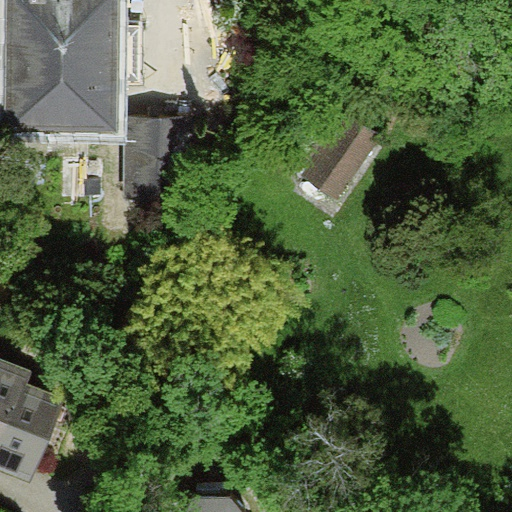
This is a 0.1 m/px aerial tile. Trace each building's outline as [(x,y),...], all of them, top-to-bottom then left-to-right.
[(127,0),(16,0),(15,119),(126,121),(126,116),(127,0)] [(380,133),(351,112),(309,172),(339,192),(380,133)] [(199,116),(131,116),(132,195),(199,195),(199,116)] [(0,452),(31,373),(0,360),(0,452)] [(254,511),(239,492),(231,492),(231,480),(204,480),(203,493),(199,493),(186,511),(254,511)]
